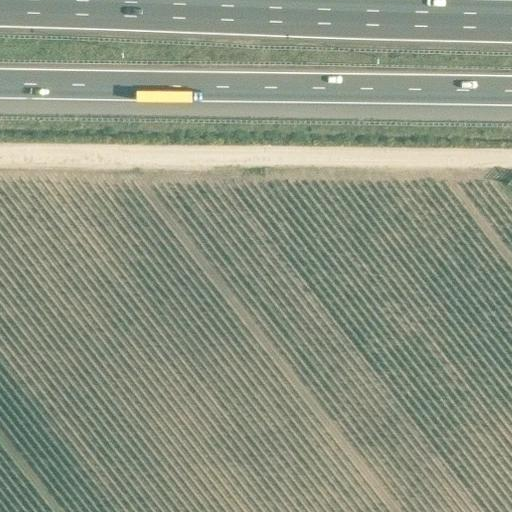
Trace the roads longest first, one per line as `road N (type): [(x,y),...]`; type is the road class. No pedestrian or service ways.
road 1 (motorway): [(511,17),(0,4)]
road 2 (motorway): [(0,83),(511,95)]
road 3 (track): [(0,154),(511,161)]
